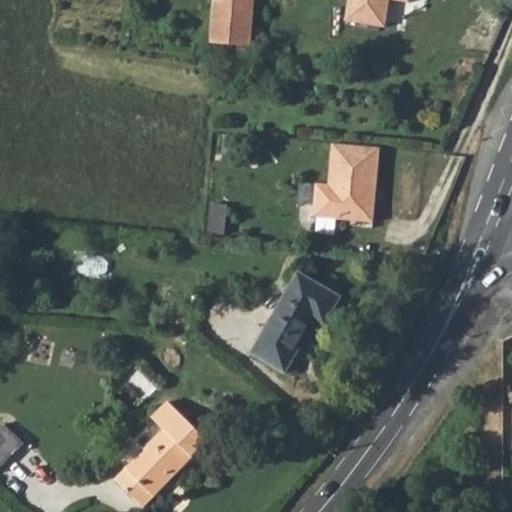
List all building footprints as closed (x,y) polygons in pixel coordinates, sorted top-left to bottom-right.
[(251,44),(254,6),(249,6),(249,0),(224,0),(225,1),(216,1),(212,41),(251,44)] [(414,0),(351,0),(345,30),(389,39),(396,8),(412,11),(414,0)] [(380,146),(333,142),(329,184),(317,183),(313,215),(373,221),(380,146)] [(326,325),(340,298),(299,275),(253,354),(286,373),(316,321),(326,325)] [(144,508),(176,475),(208,442),(168,403),(154,418),(165,430),(116,480),(144,508)] [(0,467),(23,443),(4,425),(0,428),(0,467)]
